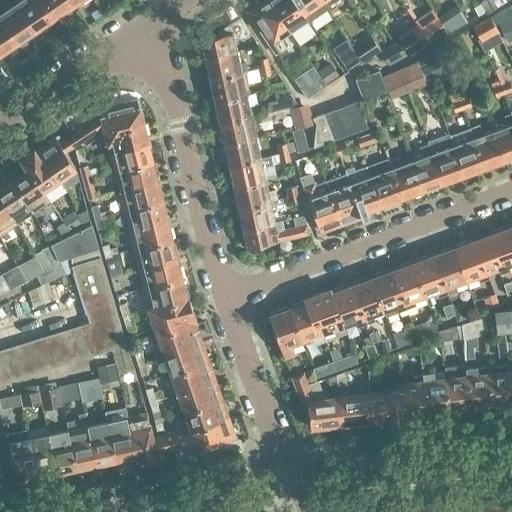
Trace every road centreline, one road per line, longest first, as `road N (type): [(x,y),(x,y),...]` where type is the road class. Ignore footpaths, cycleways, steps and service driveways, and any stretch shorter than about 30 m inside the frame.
road 1 (residential): [(223,296),(511,188)]
road 2 (residential): [(223,296),(156,22)]
road 3 (tertiary): [(289,478),(511,450)]
road 4 (residential): [(289,478),(223,296)]
road 5 (residential): [(0,126),(156,22)]
road 6 (tertiary): [(128,511),(289,478)]
